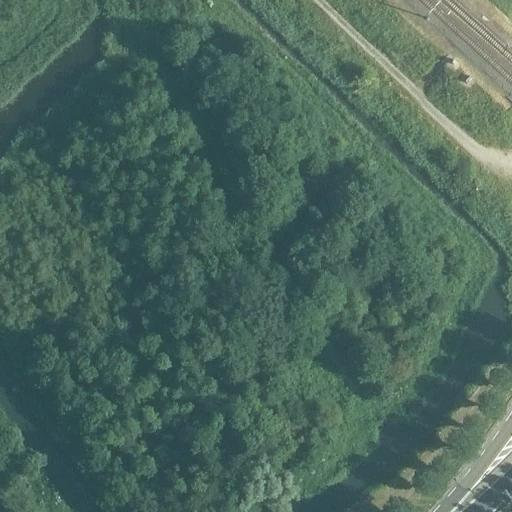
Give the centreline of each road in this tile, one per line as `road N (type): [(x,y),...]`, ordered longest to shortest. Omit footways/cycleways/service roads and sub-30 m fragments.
road 1 (track): [(218,0),(477,257),(420,385),(370,413),(333,466),(280,511)]
road 2 (track): [(111,511),(0,355)]
